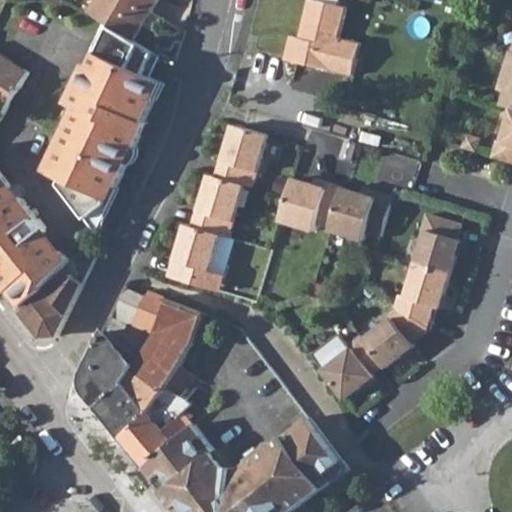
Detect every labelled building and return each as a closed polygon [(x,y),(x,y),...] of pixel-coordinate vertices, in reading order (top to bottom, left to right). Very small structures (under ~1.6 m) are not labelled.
[(98,0),(91,12),(97,16),(110,24),(135,39),(159,0),(98,0)] [(289,60),(351,75),(359,44),(341,39),(349,9),(312,0),(311,0),(303,38),(295,37),(289,60)] [(147,74),(157,52),(135,39),(110,24),(102,41),(106,43),(95,66),(91,64),(72,104),(80,108),(56,158),(118,187),(142,136),(127,129),(132,116),(145,122),(156,99),(151,97),(160,80),(147,74)] [(0,112),(4,115),(30,73),(0,54),(0,112)] [(502,106),(511,109),(511,54),(501,88),(508,91),(502,106)] [(497,156),(511,160),(511,124),(507,142),(502,141),(497,156)] [(270,135),(236,126),(221,176),(247,184),(254,187),(270,135)] [(467,147),(480,151),(484,139),(471,135),(467,147)] [(118,187),(56,158),(50,172),(66,180),(64,185),(90,220),(110,205),(118,187)] [(39,219),(0,169),(0,213),(17,235),(39,219)] [(221,176),(213,173),(196,225),(223,234),(230,237),(247,184),(221,176)] [(313,184),(295,179),(282,219),(318,230),(320,223),(334,228),(344,193),(313,184)] [(315,179),(313,184),(344,193),(345,189),(315,179)] [(363,194),(345,189),(344,193),(334,228),(334,229),(369,240),(371,233),(383,236),(393,202),(363,194)] [(365,189),(363,194),(393,202),(395,197),(365,189)] [(0,213),(0,285),(9,297),(21,314),(50,285),(64,270),(72,262),(71,260),(62,252),(42,267),(35,258),(49,241),(44,234),(48,232),(39,219),(17,235),(0,213)] [(428,232),(417,265),(451,275),(462,241),(459,240),(463,225),(428,215),(424,230),(428,232)] [(196,225),(189,223),(171,277),(205,287),(211,270),(223,234),(196,225)] [(230,237),(223,234),(211,270),(225,275),(237,239),(230,237)] [(36,332),(41,340),(60,338),(97,259),(84,250),(72,262),(64,270),(71,274),(55,292),(50,285),(21,314),(36,332)] [(451,275),(417,265),(407,297),(403,295),(399,307),(428,328),(435,306),(441,308),(451,275)] [(113,316),(155,333),(170,299),(149,291),(148,297),(127,288),(113,316)] [(112,426),(122,438),(150,414),(181,368),(195,347),(206,313),(170,299),(155,333),(139,361),(135,368),(124,386),(99,408),(112,426)] [(428,328),(399,307),(389,315),(392,319),(366,338),(383,362),(387,367),(414,346),(411,342),(428,328)] [(366,338),(362,333),(348,344),(339,332),(312,353),(346,397),(374,374),(371,372),(383,362),(366,338)] [(99,408),(124,386),(135,368),(116,345),(106,333),(86,371),(88,395),(99,408)] [(135,454),(142,465),(194,424),(183,414),(190,404),(182,398),(195,377),(181,368),(150,414),(122,438),(135,454)] [(310,416),(235,474),(231,469),(215,494),(211,492),(198,511),(296,511),(350,470),(310,416)] [(179,511),(198,511),(211,492),(215,494),(231,469),(194,424),(142,465),(157,483),(179,511)] [(139,487),(127,472),(122,476),(133,492),(139,487)]
